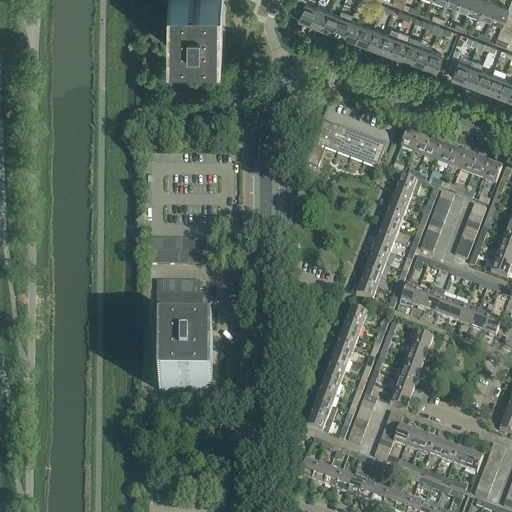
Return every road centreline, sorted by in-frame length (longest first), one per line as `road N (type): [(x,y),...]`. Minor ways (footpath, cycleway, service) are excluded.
road 1 (unclassified): [(28,511),(38,0)]
road 2 (tertiary): [(264,509),(266,111),(293,68)]
road 3 (tertiary): [(511,140),(329,71),(293,68)]
road 4 (residential): [(421,408),(474,428),(511,332)]
